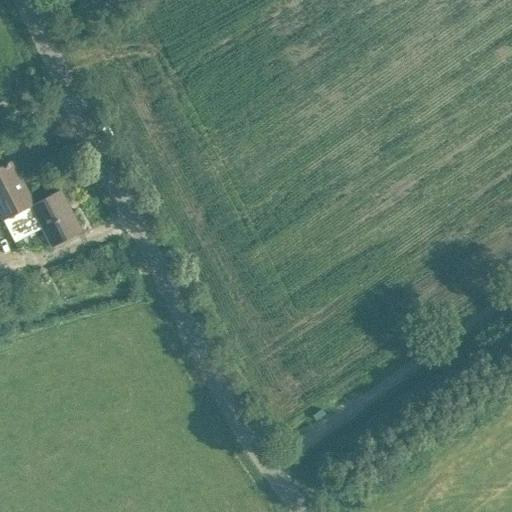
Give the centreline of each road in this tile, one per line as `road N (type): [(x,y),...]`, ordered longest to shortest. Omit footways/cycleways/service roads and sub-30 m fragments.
road 1 (unclassified): [(272,472),(28,0)]
road 2 (unclassified): [(272,472),(511,297)]
